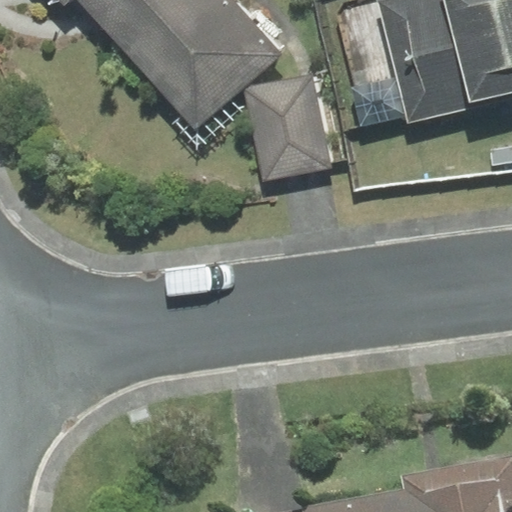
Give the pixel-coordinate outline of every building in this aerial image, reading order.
[(65,0),(186,131),(276,49),(230,0),(65,0)] [(511,0),(377,0),(408,125),(511,100),(511,0)] [(313,77),(247,88),(263,184),(329,172),(313,77)] [(441,132),(364,132),(364,183),(441,183),(441,132)] [(378,511),(511,511),(511,471),(406,491),(408,506),(378,511)]
